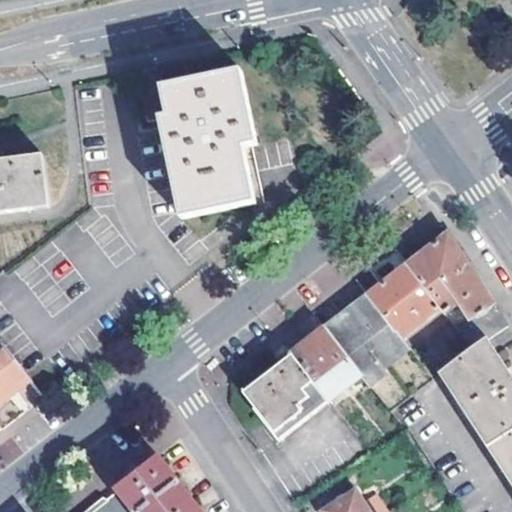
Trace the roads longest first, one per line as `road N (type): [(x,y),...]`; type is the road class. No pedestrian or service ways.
road 1 (residential): [(166,365),(449,148)]
road 2 (residential): [(0,48),(240,0)]
road 3 (residential): [(0,493),(166,365)]
road 4 (tertiary): [(449,148),(346,0)]
road 5 (residential): [(166,365),(261,511)]
